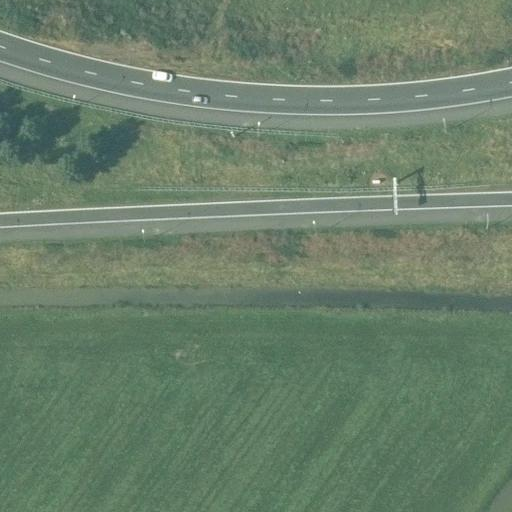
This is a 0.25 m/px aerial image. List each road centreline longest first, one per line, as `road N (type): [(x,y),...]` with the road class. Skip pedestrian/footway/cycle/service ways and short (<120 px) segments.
road 1 (motorway): [(0,46),(130,84),(239,98),(348,102),(511,85)]
road 2 (motorway): [(0,220),(511,199)]
